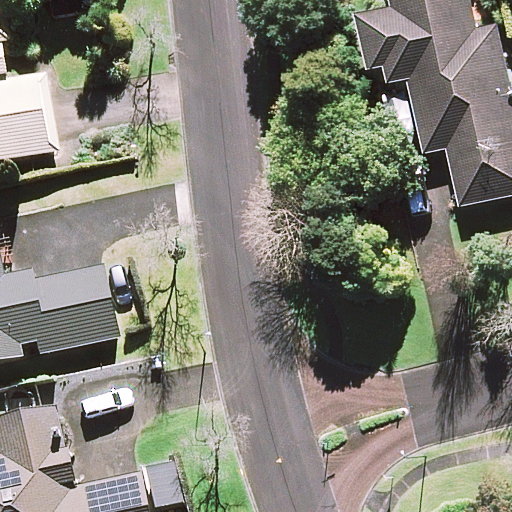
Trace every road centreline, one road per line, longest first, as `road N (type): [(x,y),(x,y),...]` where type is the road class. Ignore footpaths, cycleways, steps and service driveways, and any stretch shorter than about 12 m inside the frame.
road 1 (residential): [(207,0),(282,442)]
road 2 (residential): [(511,385),(282,442)]
